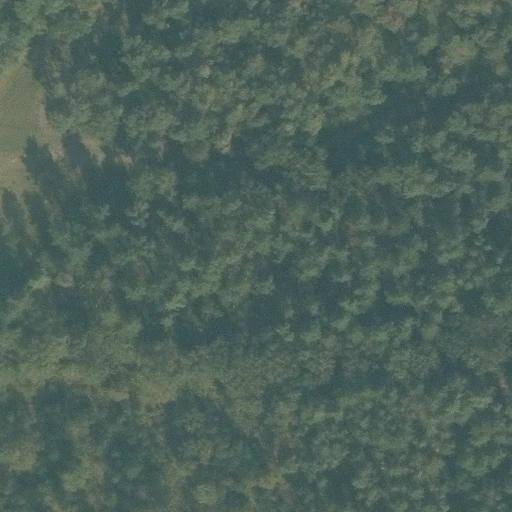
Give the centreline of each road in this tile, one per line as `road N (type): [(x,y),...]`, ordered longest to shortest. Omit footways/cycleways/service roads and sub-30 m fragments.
road 1 (track): [(0,142),(511,226)]
road 2 (track): [(397,206),(313,0)]
road 3 (track): [(511,67),(367,126)]
